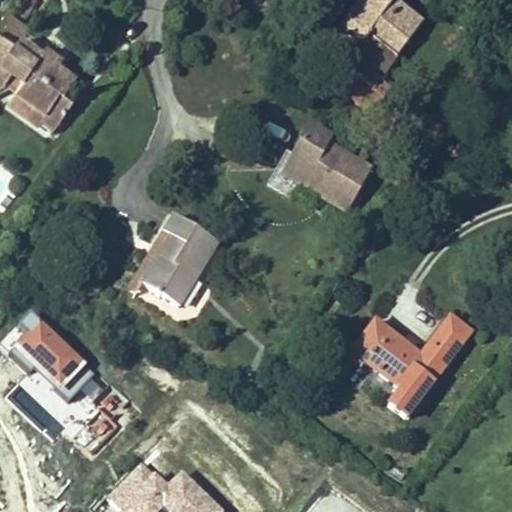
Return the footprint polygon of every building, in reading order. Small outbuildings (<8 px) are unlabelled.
[(361,0),(340,30),(359,44),(360,45),(365,38),(394,60),(419,26),(385,0),(361,0)] [(0,90),(3,90),(14,98),(45,118),(40,125),(52,134),(70,108),(62,102),(73,85),(56,73),(60,67),(42,55),(32,69),(12,55),(27,33),(6,18),(0,25),(0,90)] [(371,91),(394,60),(365,38),(360,45),(359,44),(341,68),(371,91)] [(45,118),(14,98),(7,108),(38,129),(40,125),(45,118)] [(373,172),(329,149),(333,142),(312,131),(287,177),(352,212),(373,172)] [(168,240),(139,288),(177,310),(216,246),(172,219),(161,236),(168,240)] [(161,236),(133,283),(139,288),(168,240),(161,236)] [(26,317),(0,344),(0,350),(25,374),(16,386),(38,407),(51,393),(63,406),(91,376),(26,317)] [(470,335),(449,320),(419,359),(373,325),(346,361),(359,372),(364,365),(399,392),(387,408),(404,421),(470,335)] [(140,466),(108,499),(120,511),(155,511),(161,506),(166,511),(216,511),(178,475),(164,490),(140,466)]
